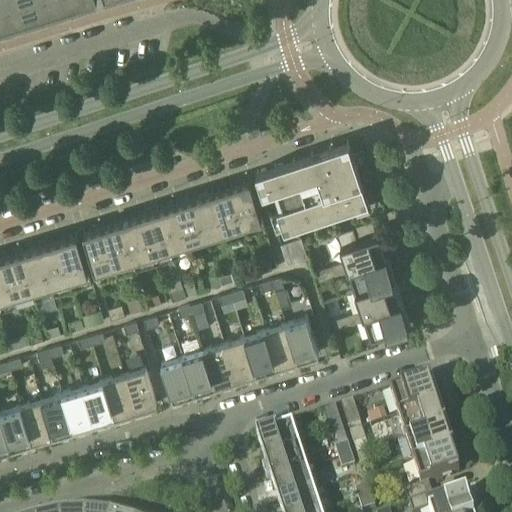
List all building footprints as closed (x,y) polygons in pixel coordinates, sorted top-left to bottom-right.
[(17,0),(0,0),(0,8),(5,24),(23,19),(17,0)] [(17,0),(23,19),(42,13),(37,0),(17,0)] [(58,0),(37,0),(42,13),(60,7),(58,0)] [(256,170),(276,231),(369,200),(349,139),(256,170)] [(231,184),(247,233),(266,227),(250,178),(231,184)] [(213,190),(228,238),(247,233),(231,184),(213,190)] [(195,196),(206,233),(224,227),(228,239),(228,238),(213,190),(195,196)] [(176,202),(192,250),(193,250),(189,238),(206,233),(195,196),(176,202)] [(158,207),(173,256),(192,250),(176,202),(158,207)] [(140,213),(155,261),(173,256),(158,207),(140,213)] [(155,261),(140,213),(121,219),(137,267),(155,261)] [(137,267),(121,219),(103,225),(118,273),(137,267)] [(103,225),(84,230),(99,279),(118,273),(103,225)] [(348,267),(387,254),(379,230),(357,237),(354,226),(329,234),(330,235),(337,233),(346,260),(348,267)] [(73,287),(92,281),(78,232),(59,238),(73,287)] [(280,243),(287,263),(307,256),(301,237),(280,243)] [(73,287),(59,238),(40,244),(55,292),(73,287)] [(54,293),(55,292),(40,244),(22,249),(36,298),(54,293)] [(36,298),(22,249),(3,255),(18,303),(36,298)] [(356,290),(394,277),(387,254),(348,267),(346,260),(331,265),(334,275),(349,270),(356,290)] [(0,308),(18,303),(3,255),(0,255),(0,308)] [(256,263),(259,272),(272,268),(270,259),(256,263)] [(247,265),(250,275),(259,272),(256,263),(247,265)] [(334,275),(331,265),(316,270),(319,279),(334,275)] [(218,272),(209,275),(212,287),(222,284),(218,272)] [(231,272),(220,275),(222,283),(234,280),(231,272)] [(281,276),(272,278),(275,287),(276,291),(285,288),(281,276)] [(356,290),(362,309),(363,312),(402,300),(394,277),(356,290)] [(263,290),(275,287),(272,278),(260,282),(263,290)] [(197,291),(194,282),(183,285),(186,295),(197,291)] [(170,290),(173,299),(186,295),(183,285),(170,290)] [(246,296),(243,287),(231,291),(234,299),(246,296)] [(234,299),(231,291),(219,295),(222,303),(234,299)] [(148,296),(151,306),(161,303),(158,293),(148,296)] [(141,309),(137,297),(127,300),(131,312),(140,310),(141,309)] [(190,304),(193,312),(204,309),(202,300),(190,304)] [(347,314),(350,324),(365,319),(371,336),(410,323),(402,300),(363,312),(362,309),(347,314)] [(108,307),(112,319),(126,314),(122,303),(108,307)] [(190,304),(178,308),(181,316),(193,312),(190,304)] [(104,321),(101,309),(83,315),(86,326),(104,321)] [(350,324),(347,314),(332,319),(335,329),(350,324)] [(144,319),(147,327),(159,323),(156,315),(144,319)] [(286,322),(298,359),(319,352),(307,315),(286,322)] [(81,317),(69,321),(72,330),(84,327),(81,317)] [(298,359),(286,322),(265,328),(277,365),(298,359)] [(125,327),(128,336),(140,332),(137,323),(125,327)] [(61,334),(58,324),(46,328),(49,337),(61,334)] [(245,335),(256,372),(277,365),(265,328),(245,335)] [(27,334),(30,343),(43,339),(40,330),(27,334)] [(106,342),(103,333),(91,337),(94,346),(106,342)] [(23,345),(20,334),(9,338),(12,348),(23,345)] [(224,341),(236,378),(256,372),(245,335),(224,341)] [(94,346),(91,337),(79,341),(81,349),(94,346)] [(203,347),(215,384),(236,378),(224,341),(203,347)] [(52,356),(64,352),(61,343),(49,347),(52,356)] [(51,356),(52,356),(49,347),(37,351),(43,369),(54,365),(51,356)] [(183,354),(194,391),(215,384),(203,347),(183,354)] [(194,391),(183,354),(161,361),(173,398),(194,391)] [(23,367),(20,358),(8,362),(11,370),(23,367)] [(0,373),(11,370),(8,362),(0,364),(0,373)] [(124,372),(136,409),(157,403),(146,365),(124,372)] [(104,378),(115,415),(136,409),(124,372),(104,378)] [(115,415),(104,378),(83,384),(94,422),(115,415)] [(398,417),(436,404),(429,380),(390,393),(398,417)] [(94,422),(83,384),(62,391),(74,428),(94,422)] [(74,428),(62,391),(42,397),(53,434),(74,428)] [(53,434),(42,397),(21,403),(32,440),(53,434)] [(360,424),(352,401),(341,404),(348,428),(360,424)] [(32,440),(21,403),(0,410),(12,447),(32,440)] [(436,404),(398,417),(405,440),(444,427),(436,404)] [(344,434),(335,406),(322,410),(328,427),(320,430),(324,441),(344,434)] [(0,450),(12,447),(0,410),(0,409),(0,450)] [(257,438),(264,460),(299,449),(292,426),(257,438)] [(444,427),(405,440),(413,463),(451,450),(444,427)] [(361,429),(350,433),(354,445),(365,441),(361,429)] [(335,449),(339,460),(351,456),(348,445),(335,449)] [(299,449),(264,460),(271,482),(306,470),(299,449)] [(451,450),(413,463),(420,486),(404,492),(408,503),(425,498),(431,496),(427,484),(459,474),(451,450)] [(369,452),(358,455),(362,468),(373,464),(369,452)] [(355,466),(351,456),(339,460),(342,470),(355,466)] [(314,492),(306,470),(271,482),(278,504),(314,492)] [(371,497),(368,486),(355,491),(359,501),(371,497)] [(425,498),(408,503),(410,511),(421,511),(429,509),(429,511),(471,511),(466,497),(460,499),(456,488),(431,496),(425,498)] [(281,511),(320,511),(314,492),(278,504),(281,511)] [(362,511),(375,508),(371,497),(359,501),(362,511)]
